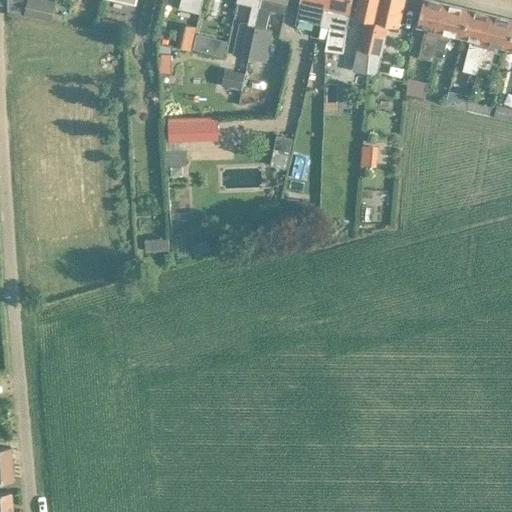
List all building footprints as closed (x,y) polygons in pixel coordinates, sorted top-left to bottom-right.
[(52,21),(55,6),(28,0),(25,15),(52,21)] [(180,0),(179,8),(199,13),(202,0),(180,0)] [(239,23),(232,54),(248,58),(256,27),(261,1),(261,0),(241,0),(253,3),(248,25),(239,23)] [(256,27),(248,58),(264,61),(271,30),(265,29),(270,7),(286,11),(288,0),(261,0),(261,1),(256,27)] [(325,6),(326,0),(300,0),(297,16),(321,21),(325,6)] [(321,21),(320,26),(329,28),(324,50),(342,53),(346,26),(351,0),(326,0),(325,6),(321,21)] [(356,0),(353,16),(363,18),(356,49),(358,49),(369,52),(380,0),(356,0)] [(380,0),(369,52),(382,55),(389,24),(399,26),(405,0),(380,0)] [(431,58),(433,50),(445,3),(434,0),(423,0),(418,25),(425,27),(418,55),(431,58)] [(433,50),(432,55),(443,57),(449,32),(460,35),(464,36),(471,9),(467,8),(445,3),(433,50)] [(469,42),(462,70),(476,73),(478,66),(491,14),(471,9),(464,36),(471,38),(470,43),(469,42)] [(511,18),(491,14),(478,66),(489,68),(495,44),(507,47),(510,48),(511,41),(511,18)] [(208,54),(212,29),(197,26),(193,51),(208,54)] [(135,37),(119,39),(121,57),(137,55),(135,37)] [(188,77),(189,48),(175,47),(174,76),(188,77)] [(358,49),(354,71),(367,74),(369,52),(358,49)] [(377,74),(382,55),(369,52),(368,72),(377,74)] [(384,57),(383,76),(392,76),(393,57),(384,57)] [(241,89),(244,72),(225,67),(221,84),(241,89)] [(421,99),(425,81),(408,77),(406,95),(421,99)] [(462,95),(458,108),(459,108),(467,110),(471,97),(462,95)] [(358,97),(345,96),(344,109),(358,109),(358,97)] [(491,116),(494,105),(471,99),(468,110),(491,116)] [(511,107),(499,105),(496,117),(511,120),(511,107)] [(216,140),(215,120),(166,121),(167,140),(216,140)] [(294,137),(289,155),(306,159),(310,142),(294,137)] [(182,153),(183,177),(202,177),(202,153),(182,153)] [(186,259),(183,241),(162,244),(164,262),(186,259)] [(226,245),(210,247),(212,258),(227,256),(226,245)] [(0,480),(12,480),(10,448),(0,448),(0,480)] [(10,511),(9,492),(0,492),(0,511),(10,511)]
